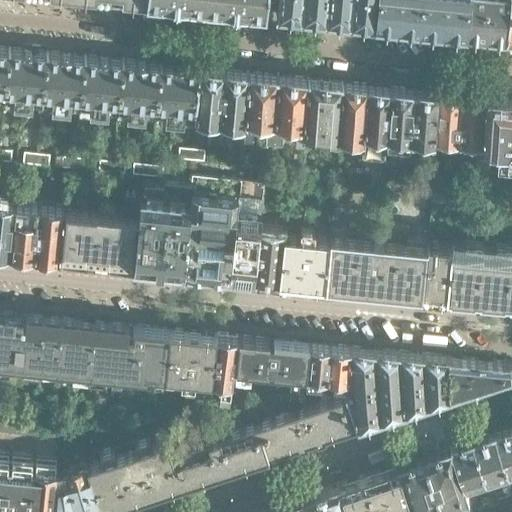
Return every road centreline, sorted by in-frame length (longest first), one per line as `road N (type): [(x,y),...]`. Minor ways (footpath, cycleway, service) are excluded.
road 1 (residential): [(511,71),(0,21)]
road 2 (residential): [(0,277),(511,325)]
road 3 (residential): [(170,511),(511,396)]
